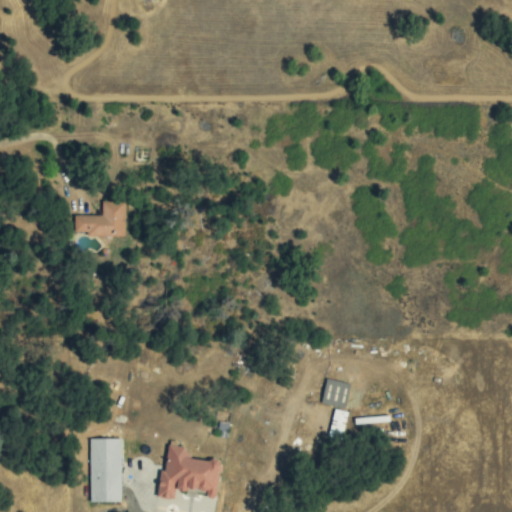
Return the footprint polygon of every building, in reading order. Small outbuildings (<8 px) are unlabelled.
[(124,237),(125,202),(101,201),(101,216),(73,215),(73,232),(87,232),(87,236),(124,237)] [(349,383),(325,379),(320,404),(345,408),(349,383)] [(340,440),(347,412),(334,409),(327,436),(340,440)] [(89,502),(120,502),(120,439),(89,439),(89,502)] [(156,498),(173,499),(174,488),(205,491),(205,497),(216,498),(220,461),(186,458),(186,448),(176,447),(177,442),(167,441),(164,470),(159,470),(156,498)]
